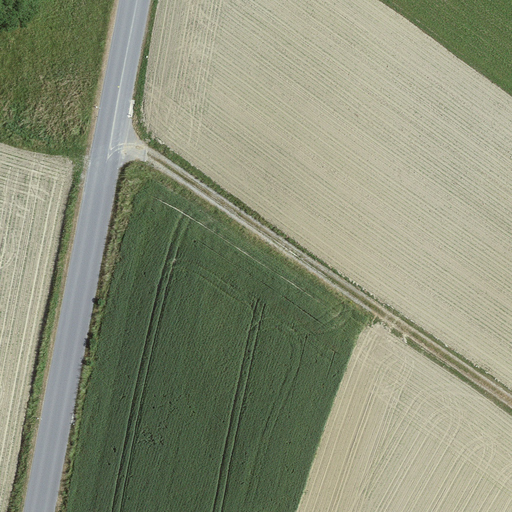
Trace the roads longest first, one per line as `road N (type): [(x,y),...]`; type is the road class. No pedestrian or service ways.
road 1 (tertiary): [(135,0),(39,511)]
road 2 (track): [(511,403),(153,156),(110,139)]
